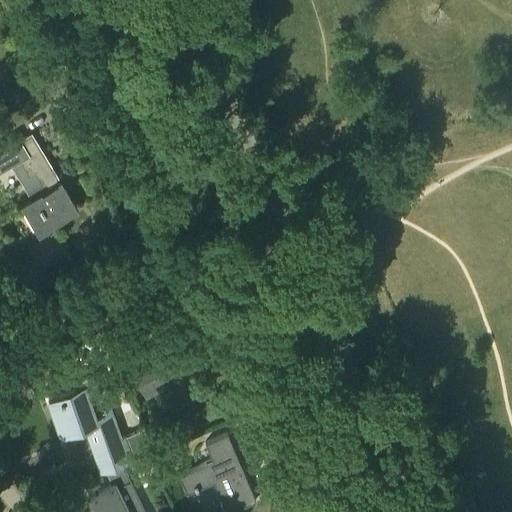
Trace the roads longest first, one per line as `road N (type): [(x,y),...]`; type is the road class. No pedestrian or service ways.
road 1 (residential): [(176,261),(42,73),(12,0)]
road 2 (residential): [(409,511),(283,233)]
road 3 (residential): [(305,511),(261,410),(176,261)]
road 4 (residential): [(283,233),(180,0)]
road 5 (residential): [(0,357),(87,302),(176,261)]
